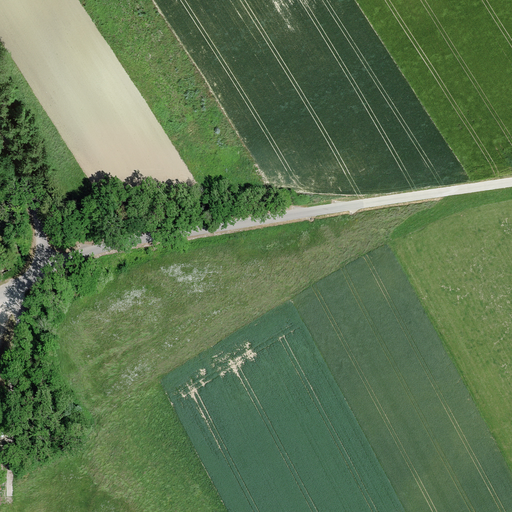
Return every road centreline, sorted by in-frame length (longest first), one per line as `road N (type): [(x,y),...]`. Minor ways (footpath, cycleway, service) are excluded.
road 1 (track): [(38,267),(115,245),(511,182)]
road 2 (track): [(19,289),(8,507)]
road 3 (track): [(38,267),(44,245),(0,123)]
